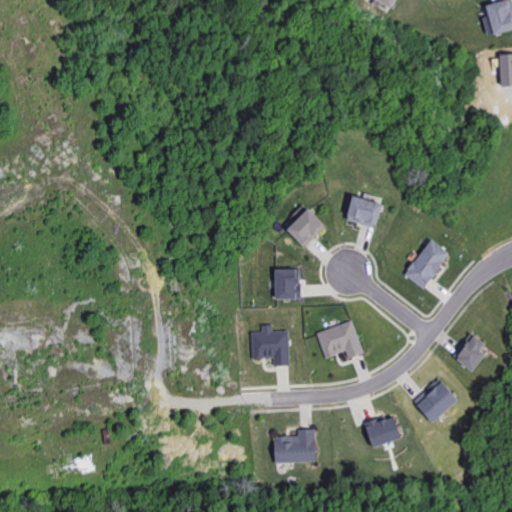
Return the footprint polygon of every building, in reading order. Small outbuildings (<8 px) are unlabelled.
[(511,0),(507,0),(489,3),(495,33),(511,29),(511,0)] [(384,203),(355,195),(349,220),(378,227),(384,203)] [(289,229),(306,247),(329,226),(311,208),(289,229)] [(407,274),(426,288),(452,253),(433,239),(407,274)] [(277,299),(302,299),(302,269),(277,269),(277,299)] [(327,358),(348,352),(349,358),(365,354),(356,321),(319,331),(327,358)] [(274,331),(274,324),(263,325),(263,332),(253,332),(254,358),(275,358),(276,365),(291,365),(290,330),(274,331)] [(488,355),(482,351),(487,343),(476,335),(458,359),(475,372),(488,355)] [(416,402),(436,423),(460,399),(441,379),(416,402)] [(375,447),(404,437),(396,415),(367,425),(375,447)] [(317,461),(317,429),(300,430),(300,436),(276,436),(277,462),(317,461)]
